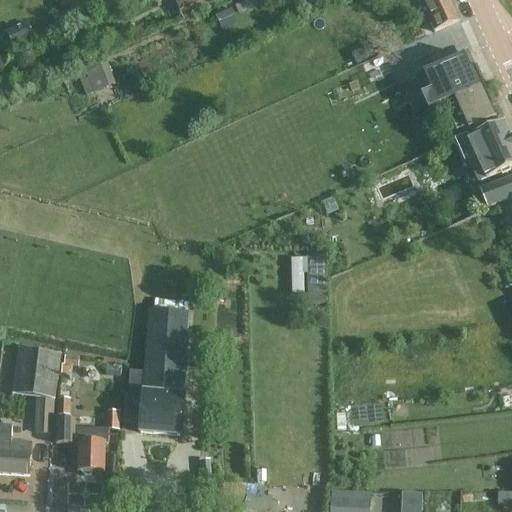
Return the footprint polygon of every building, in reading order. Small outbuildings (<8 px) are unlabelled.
[(207,0),(190,0),(197,16),(211,9),(207,0)] [(422,0),(423,0),(431,18),(427,19),(433,33),(459,21),(449,0),(422,0)] [(231,9),(215,17),(218,24),(234,17),(231,9)] [(26,23),(5,32),(13,48),(33,38),(34,38),(26,23)] [(370,44),(351,54),(357,65),(376,56),(370,44)] [(428,112),(449,103),(482,88),(467,55),(413,79),(428,112)] [(95,64),(84,69),(93,92),(104,88),(95,64)] [(456,134),(467,129),(469,132),(495,120),(490,108),(491,108),(482,88),(449,103),(452,110),(447,113),(456,134)] [(511,135),(506,122),(468,139),(467,136),(454,142),(467,169),(470,168),(477,183),(511,167),(511,135)] [(422,158),(415,161),(419,170),(426,167),(422,158)] [(511,179),(482,192),(489,209),(511,199),(511,179)] [(333,198),(321,203),(326,215),(338,210),(333,198)] [(306,251),(307,304),(328,303),(327,251),(306,251)] [(304,259),(289,260),(290,296),(302,296),(301,275),(304,275),(304,259)] [(129,372),(127,395),(141,396),(138,435),(181,438),(184,395),(190,316),(187,315),(188,306),(185,303),(154,301),(153,313),(148,312),(143,373),(129,372)] [(11,395),(54,401),(61,357),(17,350),(11,395)] [(62,366),(61,376),(71,377),(71,368),(78,368),(79,359),(65,358),(64,366),(62,366)] [(122,366),(106,364),(104,375),(120,378),(122,366)] [(70,400),(58,400),(57,416),(69,417),(70,400)] [(35,401),(33,435),(52,437),(54,402),(35,401)] [(77,444),(76,474),(82,474),(83,477),(89,477),(90,474),(104,475),(105,443),(109,443),(109,429),(74,427),(75,420),(57,419),(56,445),(73,446),(73,443),(77,444)] [(31,444),(11,443),(12,427),(0,426),(0,476),(29,478),(31,444)] [(199,480),(211,479),(209,461),(197,462),(199,480)] [(218,484),(218,498),(220,498),(245,499),(246,485),(220,484),(218,484)] [(511,494),(498,493),(497,505),(511,506),(511,494)] [(401,495),(400,511),(420,511),(421,496),(401,495)] [(331,501),(330,511),(369,511),(370,502),(331,501)]
